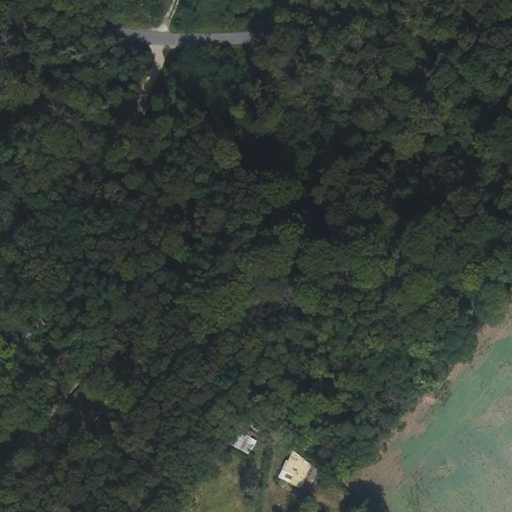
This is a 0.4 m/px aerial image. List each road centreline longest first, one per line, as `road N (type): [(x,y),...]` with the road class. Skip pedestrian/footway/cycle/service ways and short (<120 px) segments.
road 1 (track): [(0,473),(88,375),(511,20)]
road 2 (unclassified): [(0,375),(161,54)]
road 3 (unclassified): [(161,54),(248,49),(334,31),(406,0)]
road 4 (unclassified): [(0,38),(63,53),(161,54)]
